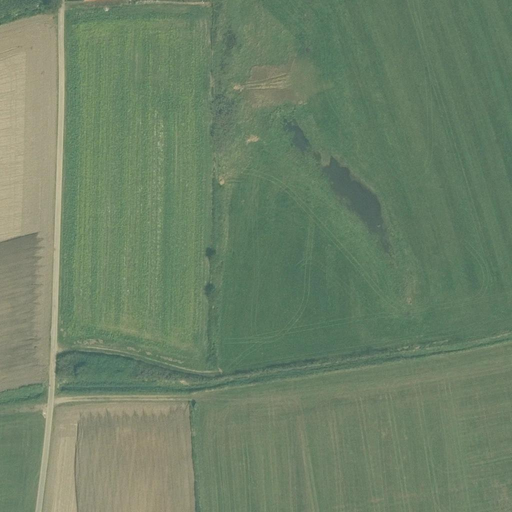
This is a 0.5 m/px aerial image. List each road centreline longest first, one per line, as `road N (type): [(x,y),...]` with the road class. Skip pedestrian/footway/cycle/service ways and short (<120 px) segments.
road 1 (residential): [(63,0),(50,408),(37,511)]
road 2 (track): [(422,338),(216,376),(93,353),(52,355)]
road 3 (track): [(50,402),(217,396),(393,370)]
